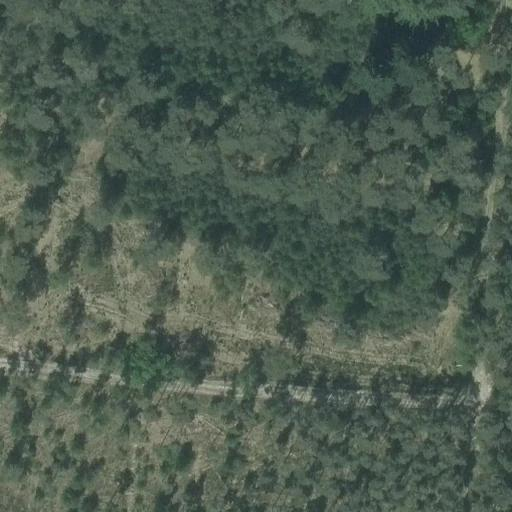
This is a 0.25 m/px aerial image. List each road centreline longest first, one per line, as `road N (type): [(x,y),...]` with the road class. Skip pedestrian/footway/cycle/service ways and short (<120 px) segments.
road 1 (track): [(451,511),(498,0)]
road 2 (track): [(511,413),(0,366)]
